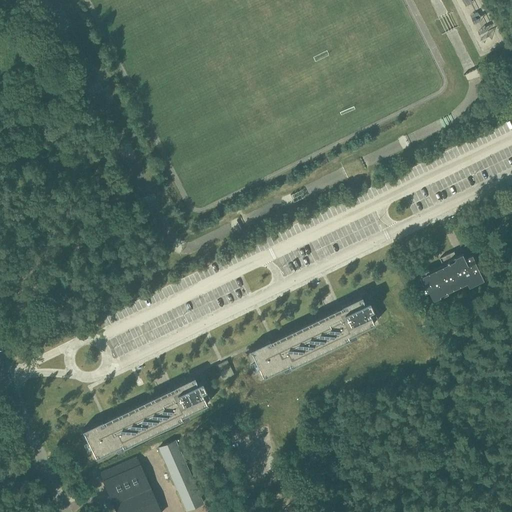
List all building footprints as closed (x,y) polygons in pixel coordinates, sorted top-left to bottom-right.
[(422,273),(425,278),(420,280),(424,287),(426,292),(430,290),(435,300),(450,293),(449,292),(469,282),(471,286),(485,279),(474,254),(466,258),(464,253),(457,256),(455,251),(440,258),(443,264),(430,271),(430,269),(422,273)] [(342,308),(271,342),(269,340),(249,350),(262,377),(289,365),(290,367),(350,339),(348,336),(375,324),(369,311),(373,309),(369,300),(364,302),(361,296),(341,305),(342,308)] [(227,360),(216,365),(223,380),(234,375),(227,360)] [(194,376),(173,386),(175,388),(104,422),(102,420),(82,430),(95,457),(121,445),(123,448),(182,419),(181,416),(207,404),(201,391),(206,389),(201,380),(197,382),(194,376)] [(159,447),(186,510),(192,507),(196,505),(203,502),(175,440),(171,442),(163,445),(159,447)] [(160,511),(152,491),(137,457),(100,473),(116,511),(160,511)]
